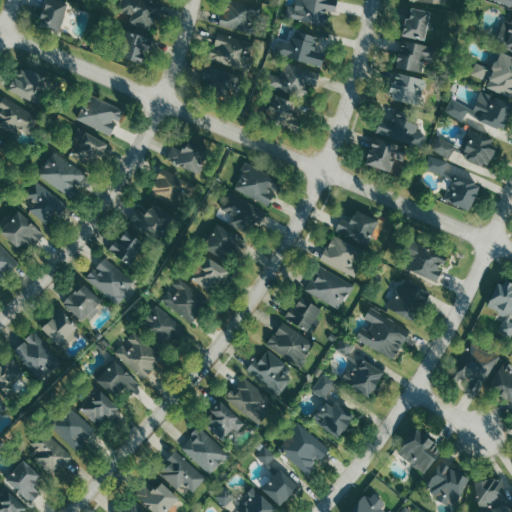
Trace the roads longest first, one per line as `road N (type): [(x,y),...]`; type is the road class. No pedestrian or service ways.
road 1 (tertiary): [(70,511),(224,342),(282,254),(323,171),(380,0)]
road 2 (residential): [(511,250),(0,29)]
road 3 (tertiary): [(317,511),(384,430),(455,322),(511,194)]
road 4 (residential): [(0,321),(61,262),(110,198),(164,102)]
